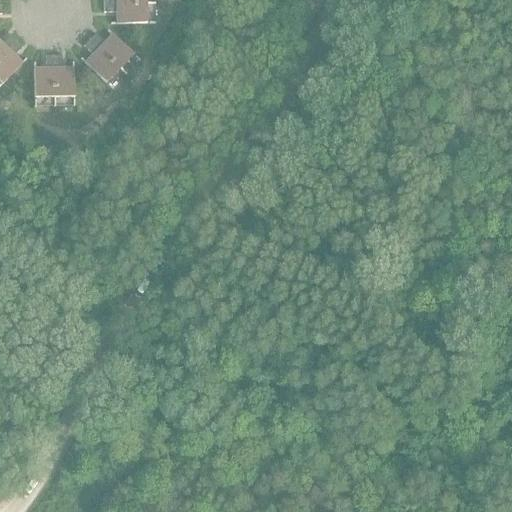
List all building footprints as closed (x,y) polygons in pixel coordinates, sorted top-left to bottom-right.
[(145,4),(103,5),(103,13),(116,13),(116,24),(145,24),(145,4)] [(94,34),(88,40),(119,70),(133,55),(111,34),(103,43),(94,34)] [(0,57),(16,41),(10,35),(1,44),(0,43),(0,57)] [(119,70),(88,40),(83,46),(92,55),(84,63),(105,84),(119,70)] [(16,41),(0,57),(0,84),(1,85),(21,64),(13,55),(22,46),(16,41)] [(53,98),(53,56),(45,56),(45,69),(33,69),(33,98),(53,98)] [(61,56),(53,56),(53,98),(73,98),(73,68),(61,68),(61,56)]
